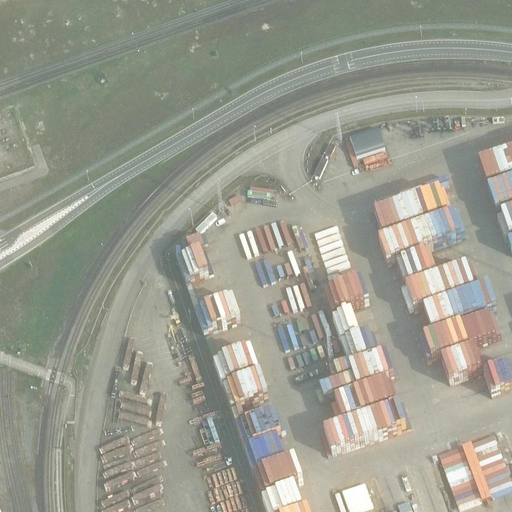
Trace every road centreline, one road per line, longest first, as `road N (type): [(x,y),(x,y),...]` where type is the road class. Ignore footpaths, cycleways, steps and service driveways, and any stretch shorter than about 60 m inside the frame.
road 1 (unclassified): [(511,53),(405,49),(342,61),(266,89),(106,182)]
road 2 (unclassified): [(0,262),(106,182)]
road 3 (unclassified): [(106,182),(0,240)]
